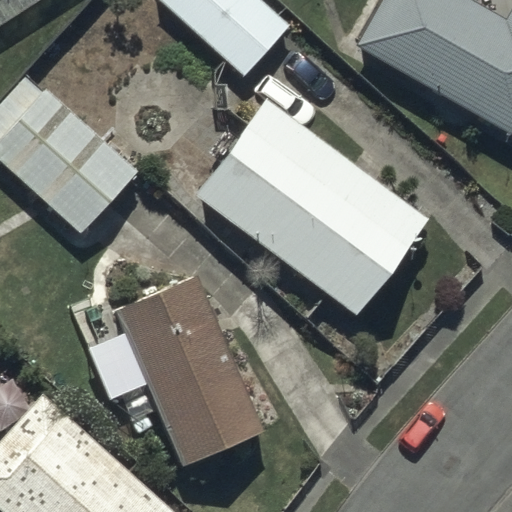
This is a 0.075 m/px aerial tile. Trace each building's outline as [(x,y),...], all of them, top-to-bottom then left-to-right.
[(283,28),(252,0),(153,0),(150,4),(236,81),(283,28)] [(511,14),(500,35),(439,0),(386,0),(352,61),(511,153),(511,14)] [(38,103),(22,86),(0,110),(0,176),(75,245),(131,183),(124,176),(141,157),(112,131),(98,146),(44,96),(38,103)] [(262,114),(190,210),(348,328),(420,233),(411,227),(417,218),(372,184),(385,167),(363,151),(344,176),(262,114)] [(189,278),(112,312),(182,469),(258,435),(189,278)] [(140,395),(103,315),(85,323),(120,404),(140,395)] [(147,511),(38,411),(0,452),(0,511),(147,511)]
